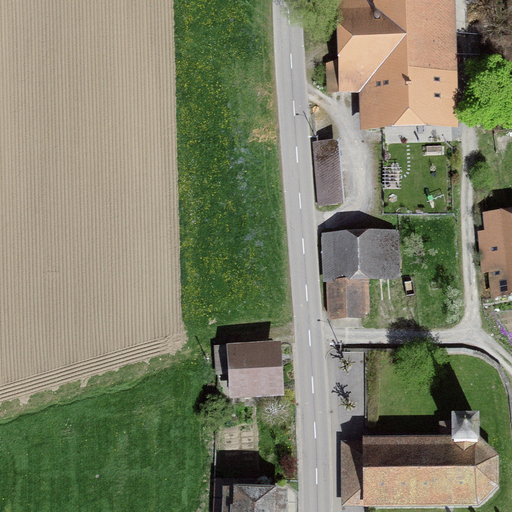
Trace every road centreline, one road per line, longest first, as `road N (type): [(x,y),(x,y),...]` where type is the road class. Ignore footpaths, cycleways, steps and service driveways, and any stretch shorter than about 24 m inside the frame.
road 1 (tertiary): [(317,511),(289,0)]
road 2 (track): [(472,337),(462,0)]
road 3 (track): [(511,366),(472,337),(309,337)]
